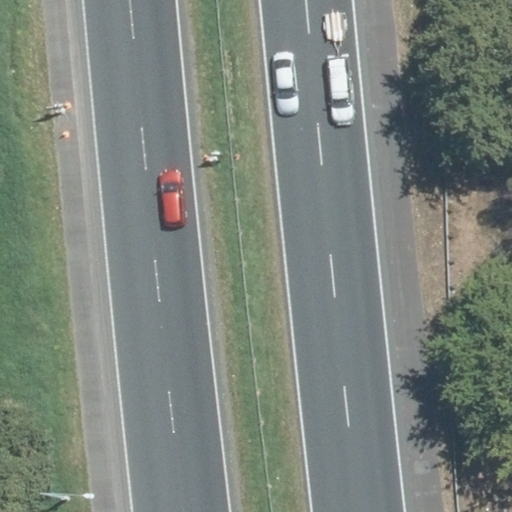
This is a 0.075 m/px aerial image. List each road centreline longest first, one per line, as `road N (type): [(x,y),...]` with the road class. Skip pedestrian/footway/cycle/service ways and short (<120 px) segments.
road 1 (motorway): [(314,0),(361,511)]
road 2 (motorway): [(183,511),(139,0)]
